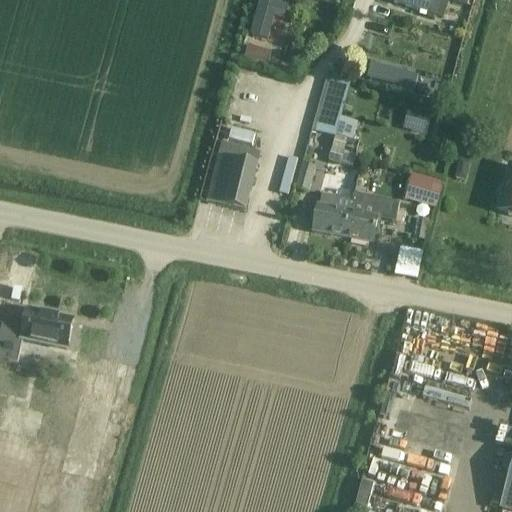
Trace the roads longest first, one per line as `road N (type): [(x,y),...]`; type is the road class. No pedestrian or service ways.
road 1 (residential): [(242,263),(277,125),(346,45),(364,0)]
road 2 (unclassified): [(511,317),(242,263)]
road 3 (unclassified): [(242,263),(0,216)]
